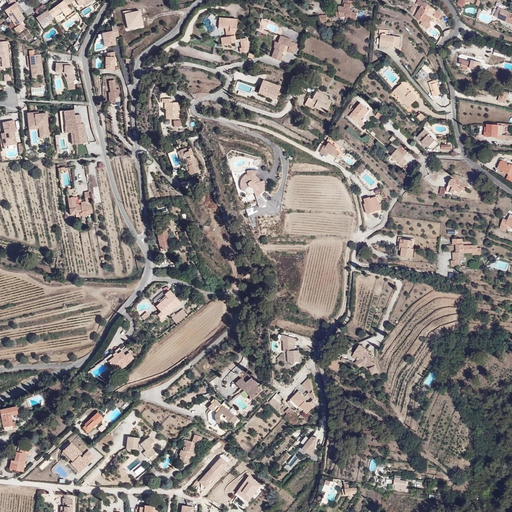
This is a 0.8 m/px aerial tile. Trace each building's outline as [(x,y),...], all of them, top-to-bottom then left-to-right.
[(348,15),(348,17),(358,18),(359,11),(354,10),(354,7),(352,7),(353,0),(345,0),(344,5),(340,4),(341,10),(342,15),(348,15)] [(442,11),(421,0),(416,0),(415,3),(420,5),(414,18),(417,19),(423,6),(436,12),(432,20),(438,23),(441,17),(440,16),(442,11)] [(5,9),(10,16),(12,14),(16,20),(13,21),(17,25),(14,27),(17,32),(18,31),(19,32),(25,28),(24,27),(25,27),(19,18),(23,15),(17,7),(18,6),(16,2),(5,9)] [(64,15),(71,10),(67,5),(65,2),(62,4),(60,2),(49,10),(54,17),(62,11),(64,15)] [(413,13),(416,6),(408,2),(404,9),(413,13)] [(427,29),(436,12),(423,6),(417,19),(416,20),(421,22),(419,24),(427,29)] [(494,16),(511,23),(511,13),(498,7),(494,16)] [(55,18),(48,9),(36,17),(43,27),(50,21),(55,18)] [(139,12),(125,15),(128,30),(142,27),(139,12)] [(237,32),(238,19),(220,17),(219,27),(227,27),(228,33),(226,34),(226,35),(227,37),(222,38),(222,44),(236,41),(236,39),(235,32),(237,32)] [(116,36),(120,35),(118,26),(113,27),(114,30),(103,33),(106,46),(117,44),(116,36)] [(84,36),(88,30),(83,27),(80,33),(82,34),(84,36)] [(403,35),(383,33),(382,43),(401,46),(403,35)] [(293,56),(297,45),(292,43),(292,42),(281,37),(278,43),(275,42),(273,49),(274,50),(272,56),(273,59),(274,60),(280,62),(282,57),(281,56),(283,51),(285,50),(286,53),(293,56)] [(10,65),(7,40),(0,40),(0,56),(2,57),(3,66),(10,65)] [(250,53),(247,40),(242,40),(243,48),(241,49),(242,54),(250,53)] [(498,49),(498,46),(486,44),(485,51),(497,53),(508,55),(509,51),(498,49)] [(114,70),(115,51),(107,52),(107,56),(105,56),(105,70),(114,70)] [(42,77),(40,58),(29,59),(31,79),(38,78),(42,77)] [(478,69),(480,63),(473,61),(472,62),(461,60),(460,64),(471,67),(471,69),(474,69),(478,69)] [(73,72),(73,65),(71,65),(65,65),(65,63),(57,63),(56,72),(67,73),(69,76),(72,82),(78,78),(75,72),(73,72)] [(400,76),(385,63),(377,72),(392,85),(400,76)] [(12,79),(11,71),(3,72),(4,80),(12,79)] [(440,94),(436,79),(431,80),(433,90),(430,91),(432,96),(440,94)] [(276,99),(281,87),(263,80),(259,93),(276,99)] [(410,92),(402,82),(393,90),(397,94),(399,97),(402,95),(410,104),(417,97),(411,90),(410,92)] [(122,100),(121,93),(118,94),(117,84),(111,85),(112,96),(110,96),(112,107),(118,106),(118,102),(121,101),(122,100)] [(331,99),(326,97),(327,95),(314,89),(311,98),(307,97),(304,105),(312,108),(314,106),(326,111),(331,99)] [(498,101),(501,102),(501,99),(504,100),(504,99),(506,100),(508,93),(501,91),(498,101)] [(410,104),(402,95),(399,97),(397,98),(401,103),(402,102),(406,107),(410,104)] [(178,120),(178,102),(173,102),(173,98),(162,98),(162,103),(166,103),(166,120),(178,120)] [(362,121),(371,110),(362,103),(360,105),(358,103),(354,107),(356,109),(350,116),(356,121),(359,118),(362,121)] [(76,143),(86,142),(85,127),(83,125),(82,125),(81,122),(80,113),(75,114),(74,108),(65,109),(67,131),(72,131),(75,130),(76,143)] [(386,116),(381,111),(377,115),(383,120),(386,116)] [(50,130),(48,113),(39,113),(36,114),(35,112),(27,112),(28,120),(31,119),(32,126),(43,125),(43,130),(50,130)] [(421,121),(425,117),(421,112),(416,116),(421,121)] [(43,130),(43,125),(32,126),(31,119),(28,120),(29,130),(40,129),(41,137),(50,137),(50,130),(43,130)] [(17,131),(14,120),(2,122),(4,132),(1,133),(2,140),(6,139),(7,146),(17,144),(16,137),(13,138),(12,132),(17,131)] [(496,138),(497,125),(487,124),(486,132),(484,132),(484,137),(496,138)] [(430,134),(426,129),(418,137),(428,147),(432,149),(435,149),(439,143),(432,137),(431,138),(428,136),(430,134)] [(323,147),(328,139),(324,137),(319,145),(323,147)] [(340,145),(341,142),(332,137),(330,141),(328,139),(323,147),(330,152),(332,149),(340,153),(344,147),(340,145)] [(197,160),(192,148),(182,152),(185,160),(186,160),(189,159),(192,165),(189,167),(191,172),(190,173),(192,178),(204,172),(202,167),(199,169),(195,161),(197,160)] [(400,160),(404,155),(409,158),(410,156),(401,149),(396,156),(400,160)] [(177,171),(171,154),(168,155),(174,172),(177,171)] [(412,161),(409,158),(404,155),(400,160),(403,162),(402,164),(406,167),(408,163),(410,164),(412,161)] [(511,181),(511,166),(501,161),(497,168),(509,174),(507,179),(511,181)] [(98,186),(95,162),(83,163),(84,174),(85,174),(87,192),(92,191),(92,187),(98,186)] [(410,172),(414,168),(410,164),(408,163),(406,167),(405,167),(410,172)] [(246,171),(247,174),(243,176),(241,179),(240,180),(239,184),(240,186),(242,191),(248,187),(250,188),(252,188),(255,197),(257,196),(261,192),(263,190),(264,187),(264,183),(264,181),(259,182),(254,184),(254,183),(253,182),(253,181),(255,176),(257,172),(254,171),(251,170),(246,171)] [(466,187),(456,182),(454,179),(452,179),(450,180),(449,182),(448,186),(447,186),(447,192),(461,195),(462,192),(463,191),(465,192),(467,189),(466,187)] [(94,217),(89,196),(83,197),(86,208),(88,218),(94,217)] [(381,210),(377,196),(371,198),(370,197),(364,198),(365,204),(364,204),(367,215),(369,214),(369,215),(376,214),(376,212),(381,210)] [(82,219),(80,209),(76,210),(74,200),(69,201),(69,203),(68,204),(69,210),(68,211),(69,214),(70,214),(71,222),(82,219)] [(511,221),(507,219),(503,218),(500,226),(507,229),(508,225),(511,226),(511,221)] [(171,249),(168,231),(157,233),(159,247),(157,247),(158,254),(161,254),(160,251),(171,249)] [(414,247),(415,239),(401,238),(400,249),(402,249),(402,256),(415,257),(416,247),(414,247)] [(453,245),(457,245),(459,244),(459,249),(457,249),(457,252),(456,252),(456,256),(459,256),(459,260),(456,260),(453,260),(452,260),(452,265),(458,265),(458,267),(460,267),(460,260),(460,253),(464,253),(473,253),(473,255),(482,255),(482,249),(477,249),(477,246),(464,246),(464,244),(463,244),(463,239),(453,239),(453,245)] [(169,266),(174,260),(171,258),(166,263),(169,266)] [(169,291),(167,288),(156,297),(159,301),(160,303),(167,296),(165,294),(169,291)] [(170,306),(173,303),(175,306),(180,302),(169,291),(165,294),(167,296),(160,303),(159,301),(155,305),(161,311),(157,314),(161,319),(172,309),(170,306)] [(172,318),(175,323),(186,315),(182,309),(176,314),(176,315),(172,318)] [(292,346),(294,347),(296,341),(281,337),(280,343),(283,343),(283,354),(286,353),(287,365),(299,364),(298,352),(294,353),(293,353),(292,346)] [(373,354),(361,346),(358,350),(370,358),(373,354)] [(125,355),(129,351),(126,347),(121,350),(125,355)] [(116,370),(134,355),(129,351),(125,355),(121,350),(118,353),(116,352),(112,355),(113,357),(108,361),(116,370)] [(375,361),(370,358),(358,350),(353,359),(357,361),(357,362),(357,364),(354,365),(361,369),(365,367),(370,371),(373,377),(381,373),(379,367),(377,367),(377,365),(373,363),(375,361)] [(342,366),(339,364),(341,361),(336,358),(329,367),(338,373),(342,366)] [(101,361),(90,372),(97,379),(108,369),(101,361)] [(431,371),(423,382),(428,386),(436,375),(431,371)] [(262,392),(254,379),(247,383),(242,376),(235,381),(240,389),(242,388),(251,400),(262,392)] [(315,400),(309,380),(303,387),(310,394),(308,396),(314,401),(315,400)] [(55,395),(61,390),(57,385),(51,390),(55,395)] [(306,403),(307,401),(308,401),(308,400),(300,392),(292,400),(291,399),(287,404),(296,412),(299,409),(301,408),(308,415),(315,408),(311,404),(308,404),(306,403)] [(237,416),(214,398),(210,402),(214,405),(215,405),(218,407),(214,411),(213,414),(214,421),(216,422),(218,424),(221,421),(222,419),(220,418),(221,416),(231,424),(237,416)] [(13,420),(20,419),(18,410),(12,411),(12,413),(2,415),(4,431),(14,429),(14,426),(13,420)] [(87,436),(102,421),(96,415),(89,421),(90,423),(85,428),(84,428),(81,431),(87,436)] [(102,423),(97,427),(101,432),(106,427),(102,423)] [(312,458),(316,447),(312,446),(318,438),(318,435),(315,434),(302,451),(312,458)] [(127,437),(126,448),(138,449),(138,448),(143,449),(145,451),(142,453),(147,458),(149,456),(150,457),(156,453),(150,447),(152,446),(150,444),(154,441),(150,436),(139,444),(138,444),(139,438),(127,437)] [(194,459),(198,446),(200,446),(202,439),(195,437),(192,443),(188,441),(186,448),(184,449),(183,451),(184,452),(182,451),(180,457),(181,457),(179,463),(189,466),(191,458),(194,459)] [(94,459),(88,453),(81,460),(79,458),(81,455),(71,445),(64,451),(74,462),(73,463),(72,464),(80,473),(90,464),(89,463),(94,459)] [(10,470),(24,473),(28,456),(31,457),(32,451),(21,449),(20,454),(17,453),(15,462),(12,461),(10,470)] [(74,462),(64,451),(62,453),(73,463),(74,462)] [(294,454),(287,463),(293,468),(300,459),(294,454)] [(46,460),(39,466),(41,469),(48,463),(46,460)] [(80,473),(72,464),(71,466),(79,475),(80,473)] [(211,483),(217,477),(210,471),(205,477),(210,482),(211,483)] [(208,485),(210,482),(205,477),(198,484),(205,490),(209,486),(208,485)] [(250,497),(256,490),(258,492),(263,487),(254,479),(249,484),(251,486),(245,493),(244,492),(240,497),(245,501),(243,504),(246,506),(252,499),(250,497)] [(404,491),(405,481),(399,480),(396,479),(395,483),(394,490),(404,491)] [(71,511),(72,505),(70,505),(70,502),(62,502),(62,507),(64,507),(64,509),(60,509),(59,511),(71,511)]
